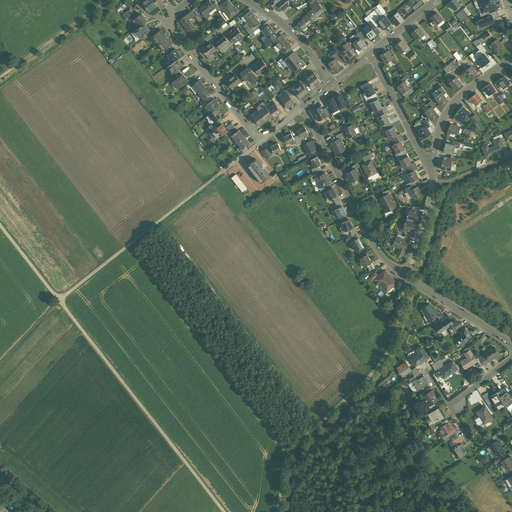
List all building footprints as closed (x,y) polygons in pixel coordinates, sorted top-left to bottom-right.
[(151,0),(144,0),(142,2),(146,7),(149,12),(157,6),(151,0)] [(235,9),(228,0),(220,6),(226,15),(227,14),(230,18),(229,19),(230,19),(238,12),(235,9)] [(281,0),(279,2),(276,4),(277,4),(281,10),(289,4),(293,1),(291,0),(281,0)] [(455,0),(452,0),(446,5),(448,7),(450,5),(454,10),(460,5),(455,0)] [(212,4),(209,1),(198,9),(206,19),(211,16),(209,13),(215,8),(212,4)] [(316,1),(312,5),(314,8),(307,13),(308,14),(312,20),(317,16),(324,12),(316,1)] [(480,7),(482,13),(488,11),(495,8),(493,1),(480,7)] [(221,9),(215,2),(212,4),(215,8),(218,12),(221,9)] [(384,10),(379,4),(376,7),(378,8),(379,10),(383,15),(386,12),(384,10)] [(390,24),(383,15),(379,10),(378,8),(374,12),(380,19),(376,21),(379,24),(383,30),(390,24)] [(456,15),(461,21),(471,14),(466,8),(456,15)] [(126,19),(133,14),(130,9),(122,15),(126,19)] [(258,22),(250,11),(243,16),(248,22),(243,26),(248,32),(251,30),(250,28),(252,27),(258,22)] [(488,14),(489,17),(492,16),(493,19),(499,17),(496,11),(488,14)] [(191,12),(186,16),(189,20),(194,16),(191,12)] [(380,19),(374,12),(373,12),(367,17),(368,17),(372,22),(375,27),(379,24),(376,21),(380,19)] [(397,12),(390,18),(395,26),(403,19),(397,12)] [(442,20),(436,13),(430,18),(432,21),(433,22),(433,21),(436,25),(437,25),(442,20)] [(145,18),(141,14),(136,18),(138,22),(141,26),(145,23),(147,22),(144,18),(145,18)] [(312,20),(308,14),(304,17),(305,18),(297,23),(298,24),(301,28),(304,26),(305,27),(313,21),(312,20)] [(189,20),(186,16),(179,20),(187,31),(194,26),(189,20)] [(489,17),(478,21),(481,28),(482,27),(482,29),(491,24),(495,22),(493,19),(492,16),(489,17)] [(139,28),(134,31),(140,38),(144,35),(150,30),(145,23),(141,26),(139,28)] [(301,28),(298,24),(294,27),(296,30),(299,32),(302,30),(301,28)] [(449,24),(443,28),(447,32),(452,28),(449,24)] [(266,35),(267,36),(273,31),(271,29),(271,28),(269,25),(268,25),(262,30),(264,28),(266,31),(264,33),(266,35)] [(236,27),(227,35),(232,42),(234,44),(243,36),(236,27)] [(424,35),(418,27),(411,33),(417,41),(421,38),(424,35)] [(365,33),(368,37),(370,41),(378,35),(374,30),(372,28),(370,29),(367,31),(365,33)] [(148,36),(154,31),(152,29),(150,30),(144,35),(146,38),(148,36)] [(156,34),(152,37),(157,44),(166,37),(161,30),(156,34)] [(275,34),(273,31),(267,36),(268,38),(263,42),(267,46),(273,41),(278,37),(276,34),(275,34)] [(488,32),(483,36),(486,41),(492,36),(488,32)] [(223,35),(214,42),(220,50),(225,45),(227,48),(231,45),(225,37),(223,35)] [(291,47),(281,35),(278,37),(273,41),(276,45),(277,44),(283,53),(286,51),(290,47),(291,47)] [(157,44),(163,51),(172,44),(166,37),(157,44)] [(361,40),(360,38),(358,39),(353,43),(356,47),(355,47),(358,51),(365,45),(361,40)] [(502,46),(497,39),(491,44),(495,49),(493,50),(495,52),(502,46)] [(401,40),(394,46),(401,54),(407,48),(401,40)] [(220,50),(214,42),(211,44),(216,50),(217,52),(220,50)] [(213,53),(216,50),(211,44),(210,43),(202,49),(206,54),(208,57),(213,53)] [(482,53),(486,50),(480,43),(476,46),(482,53)] [(163,51),(164,54),(169,50),(174,46),(172,44),(163,51)] [(345,49),(341,53),(344,57),(343,58),(346,61),(353,55),(351,52),(347,48),(345,49)] [(181,56),(176,49),(171,53),(168,55),(174,62),(177,59),(181,56)] [(388,51),(380,56),(382,59),(383,59),(386,63),(391,60),(393,59),(391,56),(388,51)] [(414,51),(408,56),(411,60),(417,55),(414,51)] [(303,63),(294,52),(290,55),(287,57),(291,62),(286,67),(289,71),(291,69),(297,64),(299,66),(299,67),(303,63)] [(489,61),(484,54),(478,59),(482,64),(480,65),(481,67),(489,61)] [(337,60),(335,58),(333,60),(328,63),(332,67),(331,68),(334,71),(341,65),(337,60)] [(174,62),(167,66),(173,74),(174,73),(179,69),(183,66),(177,59),(174,62)] [(261,59),(252,66),(259,76),(268,68),(261,59)] [(451,63),(455,69),(461,65),(458,61),(456,62),(454,60),(451,63)] [(249,68),(256,78),(259,76),(252,66),(249,68)] [(477,73),(471,66),(465,71),(469,76),(467,77),(469,79),(477,73)] [(248,67),(239,74),(244,81),(249,77),(253,82),(257,79),(256,78),(249,68),(248,67)] [(302,70),(299,67),(293,72),(296,75),(302,70)] [(313,72),(305,78),(311,85),(313,88),(320,82),(313,72)] [(177,78),(173,82),(178,89),(186,83),(188,81),(187,81),(182,74),(177,78)] [(235,75),(226,82),(230,87),(231,89),(241,82),(236,76),(235,75)] [(302,79),(306,84),(308,87),(311,85),(305,78),(303,75),(301,77),(302,79)] [(456,77),(449,82),(455,90),(462,85),(456,77)] [(509,84),(504,77),(496,83),(497,85),(499,83),(503,88),(509,84)] [(203,84),(199,80),(195,83),(192,85),(198,92),(205,87),(204,87),(202,84),(203,84)] [(403,82),(397,87),(402,94),(409,88),(407,85),(407,86),(405,83),(403,82)] [(301,84),(296,88),(294,86),(291,87),(291,88),(294,91),(299,98),(308,91),(304,86),(302,84),(301,84)] [(364,88),(363,88),(366,93),(365,93),(367,97),(369,96),(375,92),(371,84),(366,87),(364,88)] [(490,84),(481,90),(487,98),(490,96),(489,95),(495,91),(490,84)] [(195,95),(198,92),(192,85),(190,87),(195,95)] [(211,94),(205,87),(198,92),(204,100),(211,94)] [(250,93),(253,98),(259,94),(255,89),(250,93)] [(280,98),(282,101),(288,108),(294,103),(289,95),(286,92),(280,98)] [(443,94),(441,92),(440,94),(435,98),(438,102),(437,102),(440,105),(447,100),(446,98),(443,94)] [(273,95),(273,96),(274,97),(279,103),(282,101),(280,98),(276,93),(273,95)] [(481,100),(476,94),(476,93),(468,100),(470,102),(472,101),(476,105),(482,100),(481,100)] [(346,105),(340,94),(333,98),(339,109),(346,105)] [(501,95),(496,98),(500,104),(505,101),(501,95)] [(333,98),(326,102),(331,112),(332,112),(339,109),(333,98)] [(209,103),(206,106),(212,113),(216,109),(220,106),(214,99),(209,103)] [(378,99),(370,103),(372,107),(374,111),(375,111),(376,114),(379,113),(377,110),(382,107),(378,99)] [(275,104),(268,109),(272,115),(274,118),(278,115),(277,114),(281,112),(275,104)] [(430,108),(427,104),(422,108),(425,112),(428,116),(427,116),(430,120),(437,114),(433,109),(432,107),(430,108)] [(487,104),(483,107),(487,113),(491,110),(487,104)] [(265,106),(258,112),(259,113),(265,121),(268,119),(271,118),(270,117),(272,115),(268,109),(265,106)] [(321,107),(313,111),(318,121),(326,117),(326,116),(322,110),(321,107)] [(469,112),(462,107),(455,115),(457,117),(459,115),(464,118),(469,112)] [(212,113),(209,115),(214,122),(217,120),(221,117),(216,109),(212,113)] [(259,113),(253,118),(254,119),(259,126),(265,121),(259,113)] [(379,113),(376,114),(374,115),(375,118),(377,117),(380,121),(379,121),(381,125),(389,121),(385,113),(380,115),(379,113)] [(457,117),(455,115),(454,117),(461,123),(464,118),(459,115),(457,117)] [(473,117),(471,118),(476,124),(480,120),(475,115),(473,117)] [(391,124),(389,121),(381,125),(382,126),(379,128),(380,130),(391,124)] [(355,123),(343,129),(348,138),(353,136),(356,141),(361,139),(358,133),(356,134),(353,129),(357,127),(355,123)] [(216,128),(212,132),(217,139),(226,131),(221,124),(216,128)] [(459,127),(451,124),(450,124),(447,134),(449,135),(450,132),(456,134),(459,127)] [(423,127),(418,130),(421,135),(420,135),(423,139),(430,134),(427,128),(425,126),(423,127)] [(305,127),(297,130),(299,135),(301,137),(302,136),(308,133),(305,127)] [(394,127),(385,131),(387,135),(388,135),(390,139),(393,138),(394,141),(402,137),(400,134),(398,135),(394,127)] [(229,138),(231,136),(238,131),(236,128),(231,132),(227,135),(229,138)] [(472,131),(465,128),(463,132),(469,136),(472,131)] [(231,136),(237,143),(244,137),(239,130),(238,131),(231,136)] [(342,132),(335,136),(337,139),(339,138),(340,141),(345,138),(342,132)] [(291,133),(283,137),(287,144),(294,140),(293,138),(291,133)] [(237,143),(236,143),(239,147),(240,146),(242,149),(246,146),(249,144),(247,141),(248,141),(244,137),(237,143)] [(394,141),(391,142),(395,149),(395,150),(396,154),(404,149),(405,149),(401,141),(404,140),(402,137),(394,141)] [(337,139),(330,143),(336,154),(335,153),(344,149),(345,150),(340,141),(339,138),(337,139)] [(500,138),(494,141),(496,146),(488,149),(487,145),(482,147),(486,157),(505,150),(503,146),(500,138)] [(311,141),(303,145),(307,154),(316,150),(311,141)] [(494,141),(486,144),(487,145),(488,149),(496,146),(494,141)] [(452,144),(445,142),(443,152),(447,153),(447,152),(452,153),(454,147),(454,145),(452,144)] [(277,143),(270,147),(273,154),(281,150),(277,143)] [(268,148),(261,151),(266,159),(273,156),(268,148)] [(396,154),(395,154),(397,157),(399,157),(406,153),(404,149),(396,154)] [(371,153),(362,158),(365,163),(371,160),(370,158),(373,156),(371,153)] [(412,164),(408,156),(400,160),(399,160),(401,164),(402,164),(404,167),(404,168),(407,167),(412,164)] [(317,157),(310,160),(314,168),(316,167),(318,166),(321,164),(317,157)] [(262,166),(256,159),(247,165),(261,183),(269,176),(263,169),(264,168),(262,166)] [(365,163),(362,165),(368,177),(377,172),(371,160),(365,163)] [(443,160),(442,160),(441,169),(445,170),(445,169),(450,170),(451,164),(451,161),(449,161),(443,160)] [(353,169),(346,173),(351,182),(359,178),(355,169),(353,169)] [(410,172),(407,174),(409,178),(411,182),(418,178),(419,178),(415,170),(410,172)] [(317,177),(314,178),(317,183),(328,177),(325,172),(322,174),(317,177)] [(247,188),(236,174),(231,178),(242,192),(247,188)] [(328,177),(317,183),(319,187),(318,187),(319,188),(320,188),(323,186),(328,183),(330,183),(328,177)] [(361,180),(359,178),(351,182),(350,182),(352,186),(358,184),(357,182),(361,180)] [(418,178),(411,182),(406,185),(407,188),(412,185),(417,183),(419,182),(418,178)] [(414,188),(410,190),(413,195),(412,195),(414,198),(422,194),(418,186),(414,188)] [(333,188),(325,192),(325,193),(326,192),(329,199),(328,199),(329,200),(332,198),(337,196),(333,188)] [(384,195),(379,198),(386,212),(391,210),(390,208),(391,207),(394,206),(388,194),(384,195)] [(338,208),(336,209),(339,214),(337,215),(339,218),(346,214),(342,206),(338,208)] [(393,213),(391,207),(390,208),(391,210),(386,212),(384,213),(385,217),(393,213)] [(412,210),(410,209),(408,215),(407,215),(407,216),(406,219),(417,223),(420,212),(418,212),(412,210)] [(417,223),(406,219),(405,222),(404,223),(405,224),(403,230),(405,230),(412,232),(413,233),(417,223)] [(349,220),(341,224),(343,227),(344,226),(347,231),(349,230),(353,228),(349,220)] [(403,239),(397,236),(393,245),(399,248),(397,254),(402,256),(408,241),(403,239)] [(354,241),(352,242),(354,247),(353,247),(353,248),(355,250),(363,247),(359,239),(354,241)] [(98,244),(91,250),(99,260),(106,254),(98,244)] [(367,255),(359,259),(360,262),(362,261),(364,266),(366,265),(371,263),(367,255)] [(371,263),(366,265),(369,271),(374,268),(371,263)] [(388,274),(384,271),(375,280),(378,283),(380,282),(385,287),(383,288),(386,292),(396,283),(393,279),(392,280),(387,275),(388,274)] [(375,272),(369,278),(372,281),(378,275),(375,272)] [(431,307),(429,304),(421,309),(425,316),(428,314),(432,321),(438,317),(436,314),(438,313),(436,309),(434,310),(432,306),(431,307)] [(448,317),(447,318),(446,316),(441,320),(442,322),(437,326),(436,327),(440,332),(441,332),(444,336),(448,334),(445,329),(449,326),(451,329),(454,326),(448,317)] [(465,328),(460,331),(462,334),(463,333),(464,334),(456,339),(461,346),(465,343),(464,342),(467,340),(472,337),(465,328)] [(425,352),(421,346),(416,349),(419,354),(410,359),(415,366),(428,358),(425,352)] [(494,347),(484,353),(486,356),(489,361),(499,356),(499,355),(495,349),(494,347)] [(476,359),(470,350),(465,353),(464,354),(466,358),(460,362),(465,370),(477,362),(476,359)] [(483,365),(489,361),(486,356),(480,360),(483,365)] [(411,371),(411,370),(406,361),(396,368),(402,378),(411,372),(411,371)] [(441,367),(437,361),(432,365),(435,370),(441,367)] [(452,361),(438,370),(439,371),(435,373),(439,378),(441,377),(442,377),(442,376),(443,377),(447,375),(448,376),(458,370),(452,361)] [(411,370),(411,371),(411,372),(414,376),(419,372),(416,367),(411,370)] [(423,376),(417,380),(416,379),(413,382),(415,385),(413,386),(413,387),(414,386),(417,392),(428,385),(423,376)] [(504,387),(499,390),(502,395),(506,393),(508,392),(504,387)] [(425,395),(422,397),(425,401),(426,400),(429,405),(428,406),(428,407),(433,403),(438,400),(436,396),(435,397),(431,391),(432,390),(425,395)] [(496,392),(490,396),(494,402),(493,402),(496,407),(503,402),(499,397),(496,392)] [(506,393),(502,395),(499,397),(503,402),(506,407),(511,403),(511,401),(510,398),(510,399),(506,393)] [(493,419),(485,407),(476,412),(479,417),(480,416),(485,423),(493,419)] [(440,408),(428,415),(429,415),(434,423),(433,423),(433,424),(434,423),(439,420),(445,416),(440,408)] [(449,422),(443,426),(441,423),(441,424),(436,427),(435,427),(442,438),(454,430),(449,422)] [(454,430),(442,438),(443,440),(449,436),(455,432),(454,430)] [(455,432),(449,436),(453,442),(455,440),(458,438),(459,438),(455,432)] [(500,432),(492,437),(494,441),(502,435),(500,432)] [(504,450),(498,441),(489,446),(495,456),(504,450)] [(458,444),(452,448),(454,452),(455,451),(460,458),(467,453),(462,446),(464,445),(462,442),(461,443),(458,444)] [(511,463),(508,457),(500,462),(506,471),(511,467),(511,463)]
